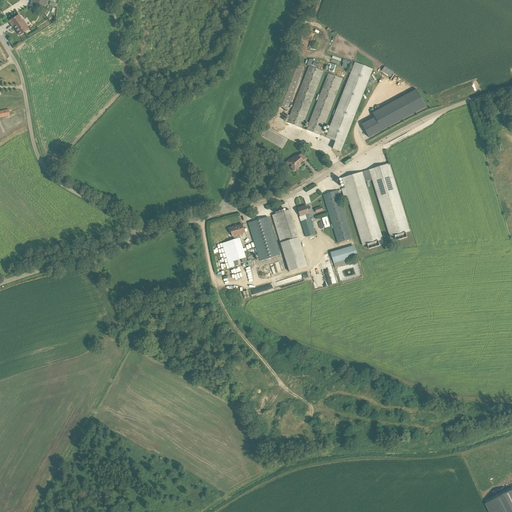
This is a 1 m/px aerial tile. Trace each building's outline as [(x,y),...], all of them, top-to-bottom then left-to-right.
[(18,15),(8,22),(12,28),(13,27),(19,36),(29,30),(23,20),(22,21),(18,15)] [(291,63),(275,105),(287,110),(304,68),(291,63)] [(373,70),(355,63),(325,138),(335,142),(332,149),(340,152),(373,70)] [(323,72),(309,66),(287,123),(301,128),(323,72)] [(342,80),(328,74),(306,130),(325,137),(325,136),(321,134),(342,80)] [(362,125),(369,138),(427,108),(417,90),(373,114),(375,118),(362,125)] [(492,106),(495,115),(508,112),(505,103),(492,106)] [(282,149),(287,141),(265,128),(260,137),(282,149)] [(285,163),(288,166),(290,165),(292,166),(290,167),(293,171),(297,168),(298,169),(301,166),(299,164),(306,159),(302,154),(297,157),(296,156),(295,157),(294,156),(290,160),(289,159),(285,163)] [(410,231),(389,164),(342,178),(341,179),(344,188),(341,189),(344,199),(347,198),(362,246),(383,240),(365,182),(371,180),(389,237),(389,238),(410,231)] [(338,243),(352,239),(337,191),(323,195),(338,243)] [(298,208),(306,206),(303,197),(296,199),(298,208)] [(299,217),(300,222),(310,219),(308,214),(306,206),(297,209),(299,217)] [(290,210),(272,216),(289,272),(306,267),(307,267),(290,210)] [(321,230),(330,226),(327,216),(317,220),(321,230)] [(268,217),(248,223),(259,262),(280,255),(268,217)] [(301,222),(305,238),(315,235),(310,219),(301,222)] [(226,242),(232,262),(237,261),(241,260),(246,258),(240,239),(240,238),(240,236),(243,235),(243,234),(245,233),(242,225),(237,226),(237,227),(235,228),(234,227),(229,229),(232,237),(233,237),(234,240),(226,242)] [(222,244),(229,268),(238,265),(237,261),(232,262),(226,242),(222,244)] [(358,257),(354,246),(330,253),(335,268),(346,265),(345,261),(345,260),(358,257)] [(302,273),(302,274),(291,277),(293,281),(308,277),(307,274),(308,273),(308,272),(302,273)] [(252,294),(274,289),(272,284),(250,289),(252,294)] [(511,511),(511,490),(484,505),(488,511),(511,511)]
